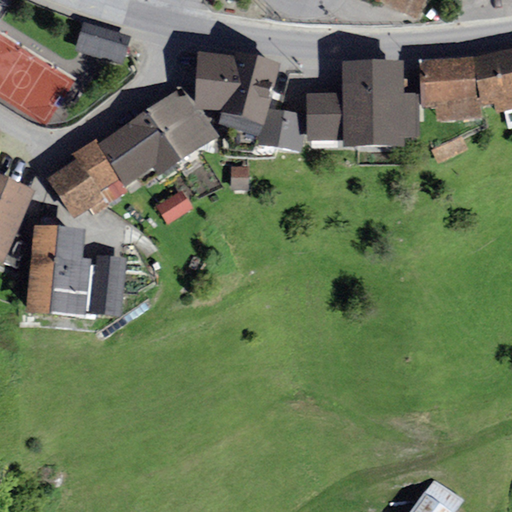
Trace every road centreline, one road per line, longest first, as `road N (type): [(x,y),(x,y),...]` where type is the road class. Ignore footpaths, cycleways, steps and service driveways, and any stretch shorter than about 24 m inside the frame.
road 1 (tertiary): [(511,34),(353,47),(175,26)]
road 2 (residential): [(175,26),(132,102),(78,143),(41,144),(0,121)]
